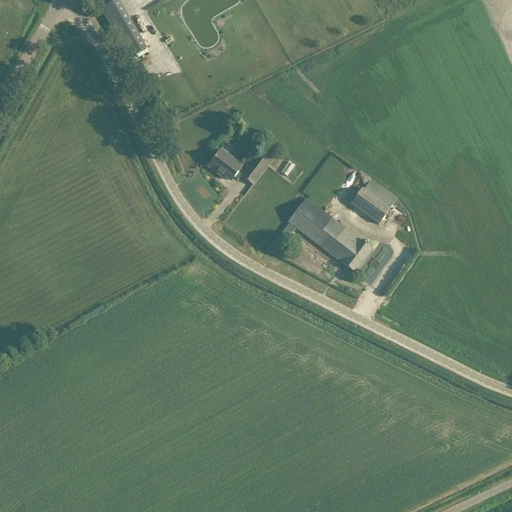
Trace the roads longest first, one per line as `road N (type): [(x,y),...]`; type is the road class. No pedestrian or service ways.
road 1 (unclassified): [(511,393),(224,248),(183,205),(68,0)]
road 2 (tertiary): [(0,105),(65,0)]
